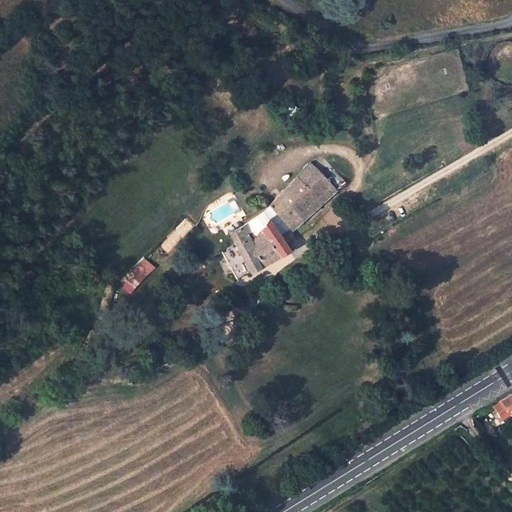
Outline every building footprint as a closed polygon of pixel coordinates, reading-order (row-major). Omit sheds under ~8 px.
[(292,229),(335,191),(311,164),(271,205),(292,229)] [(357,202),(352,194),(340,201),(345,209),(357,202)] [(289,251),(269,219),(251,242),(243,225),(230,233),(250,273),(289,251)] [(118,285),(129,294),(153,267),(142,257),(118,285)] [(511,393),(501,400),(509,412),(511,410),(511,393)] [(509,412),(501,400),(495,405),(502,416),(509,412)]
